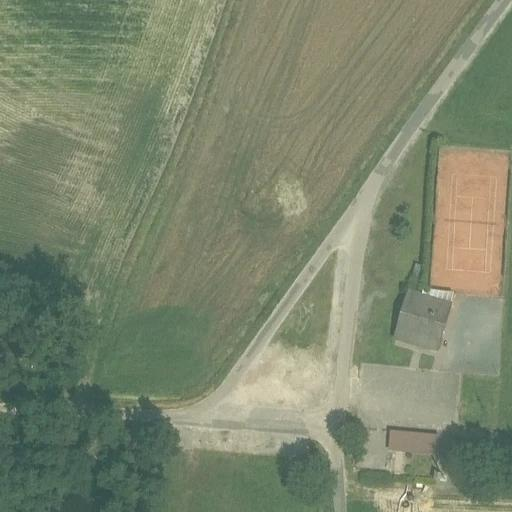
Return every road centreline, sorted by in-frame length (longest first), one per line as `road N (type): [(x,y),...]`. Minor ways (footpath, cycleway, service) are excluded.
road 1 (unclassified): [(355,213),(200,426)]
road 2 (unclassified): [(504,0),(355,213)]
road 3 (unclassified): [(332,437),(355,213)]
road 4 (unclassified): [(200,426),(0,408)]
road 5 (unclassified): [(332,437),(200,426)]
